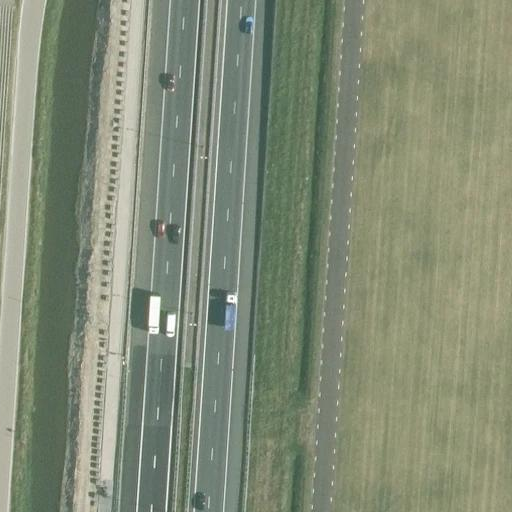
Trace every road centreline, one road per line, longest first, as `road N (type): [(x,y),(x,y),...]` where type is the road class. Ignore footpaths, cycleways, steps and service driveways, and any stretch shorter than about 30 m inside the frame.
road 1 (unclassified): [(0,511),(34,0)]
road 2 (motorway): [(185,0),(151,511)]
road 3 (motorway): [(208,511),(242,0)]
